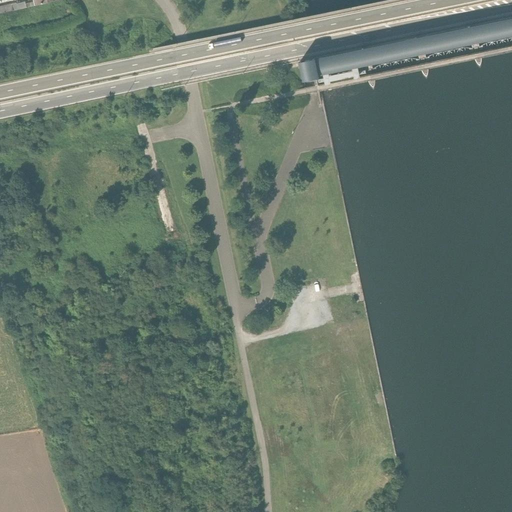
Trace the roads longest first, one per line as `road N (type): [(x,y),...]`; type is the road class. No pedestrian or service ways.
road 1 (secondary): [(0,110),(511,7)]
road 2 (secondary): [(450,0),(0,92)]
road 3 (unclassified): [(163,0),(181,36),(256,421)]
